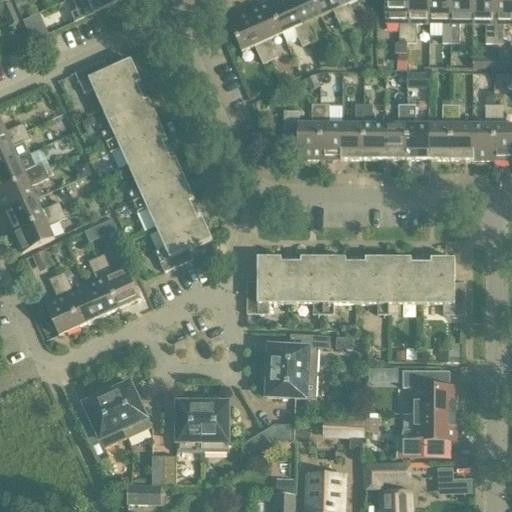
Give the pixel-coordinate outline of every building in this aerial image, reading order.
[(8,0),(0,0),(0,8),(10,4),(8,0)] [(25,0),(19,0),(14,2),(18,13),(29,9),(25,0)] [(124,0),(69,0),(75,12),(70,14),(74,23),(125,0),(124,0)] [(297,17),(289,0),(275,0),(267,4),(282,36),(294,31),(302,49),(310,45),(297,17)] [(321,18),(313,0),(289,0),(297,17),(310,45),(318,41),(310,23),(321,18)] [(336,0),(313,0),(321,18),(333,13),(341,31),(349,27),(336,0)] [(336,0),(349,27),(357,24),(349,6),(361,0),(336,0)] [(408,46),(408,0),(385,0),(385,26),(399,26),(399,46),(408,46)] [(429,0),(408,0),(408,46),(416,46),(416,26),(430,26),(430,17),(429,0)] [(451,46),(451,0),(429,0),(430,17),(430,26),(442,26),(442,46),(451,46)] [(473,0),(451,0),(451,46),(460,46),(460,26),(473,27),(473,0)] [(473,0),(473,27),(486,27),(485,46),(494,46),(495,17),(494,0),(473,0)] [(511,0),(494,0),(495,17),(494,46),(503,46),(503,27),(511,26),(511,0)] [(19,24),(10,4),(0,8),(9,29),(19,24)] [(267,4),(247,13),(270,63),(278,59),(270,41),(282,36),(267,4)] [(270,63),(247,13),(227,22),(242,54),(255,48),(263,66),(270,63)] [(42,15),(25,19),(31,38),(47,33),(42,15)] [(407,53),(398,53),(398,69),(407,69),(407,53)] [(472,67),(472,53),(454,53),(454,67),(472,67)] [(335,69),(343,69),(343,57),(335,57),(335,69)] [(494,72),(494,60),(473,60),(473,72),(494,72)] [(494,60),(494,72),(506,73),(506,60),(494,60)] [(132,61),(110,71),(80,85),(84,96),(94,91),(103,112),(140,95),(136,85),(142,83),(132,61)] [(105,62),(75,75),(80,85),(110,71),(105,62)] [(407,76),(407,92),(429,92),(429,76),(407,76)] [(509,76),(496,76),(496,84),(509,84),(509,76)] [(495,92),(487,92),(487,104),(495,104),(495,92)] [(103,112),(112,131),(103,135),(107,145),(159,121),(150,100),(144,103),(140,95),(103,112)] [(320,162),(321,107),(312,107),(312,126),(299,126),(299,114),(284,114),(284,152),(298,152),(298,162),(320,162)] [(329,107),(321,107),(320,162),(342,162),(342,127),(329,127),(329,107)] [(355,127),(342,127),(342,162),(364,162),(364,107),(355,107),(355,127)] [(364,107),(364,162),(385,162),(385,127),(373,127),(373,107),(364,107)] [(398,127),(385,127),(385,162),(407,162),(407,107),(398,107),(398,127)] [(407,107),(407,162),(429,162),(429,127),(416,127),(416,107),(407,107)] [(442,127),(429,127),(429,162),(451,163),(451,107),(442,107),(442,127)] [(451,107),(451,163),(472,163),(472,127),(460,127),(460,107),(451,107)] [(485,127),(472,127),(472,163),(494,163),(494,107),(485,107),(485,127)] [(503,107),(494,107),(494,163),(511,162),(511,127),(503,127),(503,107)] [(0,145),(28,133),(24,125),(6,133),(0,120),(0,145)] [(159,121),(107,145),(111,155),(121,150),(130,170),(167,154),(163,145),(168,142),(159,121)] [(31,141),(28,133),(0,145),(0,168),(30,155),(25,144),(31,141)] [(167,154),(130,170),(138,190),(129,194),(133,204),(186,181),(176,160),(171,162),(167,154)] [(30,155),(0,168),(0,192),(45,172),(42,164),(35,167),(30,155)] [(86,163),(76,168),(81,179),(91,174),(86,163)] [(49,180),(45,172),(0,192),(0,205),(4,215),(37,200),(31,188),(49,180)] [(186,181),(133,204),(138,214),(147,210),(156,230),(193,213),(189,205),(195,202),(186,181)] [(37,200),(4,215),(13,234),(63,211),(60,203),(42,212),(37,200)] [(67,219),(63,211),(13,234),(23,255),(55,240),(49,227),(67,219)] [(193,213),(156,230),(165,250),(156,254),(161,265),(190,252),(213,242),(203,220),(197,222),(193,213)] [(93,231),(85,234),(89,243),(97,239),(93,231)] [(190,252),(161,265),(165,275),(194,261),(190,252)] [(33,258),(41,276),(53,271),(46,253),(33,258)] [(104,256),(97,260),(119,310),(140,301),(125,268),(113,274),(104,256)] [(97,281),(85,287),(99,319),(119,310),(97,260),(88,264),(97,281)] [(257,260),(257,285),(257,317),(269,317),(269,307),(291,307),(291,266),(281,266),(281,260),(257,260)] [(300,266),(291,266),(291,307),(313,307),(313,317),(323,317),(323,260),(300,260),(300,266)] [(323,260),(323,317),(334,317),(334,307),(356,307),(356,266),(346,266),(346,260),(323,260)] [(365,266),(356,266),(356,307),(377,307),(377,317),(388,317),(388,260),(365,260),(365,266)] [(388,260),(388,317),(399,317),(399,307),(421,307),(421,266),(411,266),(411,260),(388,260)] [(421,266),(421,307),(443,307),(443,317),(455,317),(455,285),(455,260),(431,260),(431,267),(421,266)] [(65,274),(57,278),(80,328),(99,319),(85,287),(73,292),(65,274)] [(80,328),(57,278),(49,281),(57,299),(44,305),(59,338),(80,328)] [(257,317),(257,285),(247,285),(247,317),(257,317)] [(465,285),(455,285),(455,317),(465,317),(465,285)] [(345,328),(345,340),(356,340),(356,328),(345,328)] [(262,373),(262,374),(317,376),(319,351),(329,351),(330,339),(296,337),(296,349),(269,348),(268,358),(266,358),(263,369),(262,373)] [(438,354),(438,366),(459,366),(459,346),(448,346),(448,354),(438,354)] [(397,352),(397,362),(406,362),(406,352),(397,352)] [(400,369),(388,369),(388,383),(400,383),(400,369)] [(317,376),(262,374),(263,378),(265,390),(267,390),(266,400),(316,402),(317,376)] [(414,390),(414,416),(455,417),(455,390),(432,389),(432,377),(402,377),(402,390),(414,390)] [(105,391),(128,441),(152,430),(131,385),(121,389),(121,387),(109,390),(105,391)] [(128,441),(105,391),(104,391),(101,393),(92,401),(93,403),(84,407),(95,431),(84,436),(98,467),(109,461),(105,452),(128,441)] [(203,455),(203,400),(199,400),(187,403),(187,405),(177,405),(177,455),(203,455)] [(204,400),(203,400),(203,455),(229,455),(229,405),(219,405),(219,403),(207,400),(204,400)] [(401,442),(398,449),(405,460),(433,460),(433,457),(439,456),(439,458),(440,459),(442,460),(449,460),(449,444),(455,444),(455,417),(414,416),(404,416),(404,422),(405,433),(403,433),(401,442)] [(336,420),(335,440),(364,442),(365,422),(336,420)] [(274,427),(264,433),(277,454),(294,443),(294,427),(274,427)] [(277,454),(264,433),(243,446),(256,467),(277,454)] [(164,489),(164,459),(152,459),(152,489),(164,489)] [(177,459),(164,459),(164,489),(177,489),(177,459)] [(364,494),(382,494),(382,491),(383,487),(414,487),(413,467),(364,467),(364,494)] [(455,480),(454,468),(439,469),(440,496),(474,495),(473,479),(455,480)] [(342,511),(344,478),(308,477),(306,511),(342,511)] [(162,491),(129,491),(128,509),(161,510),(162,491)] [(381,511),(411,511),(411,494),(380,495),(381,511)] [(294,511),(295,496),(275,496),(274,511),(294,511)]
